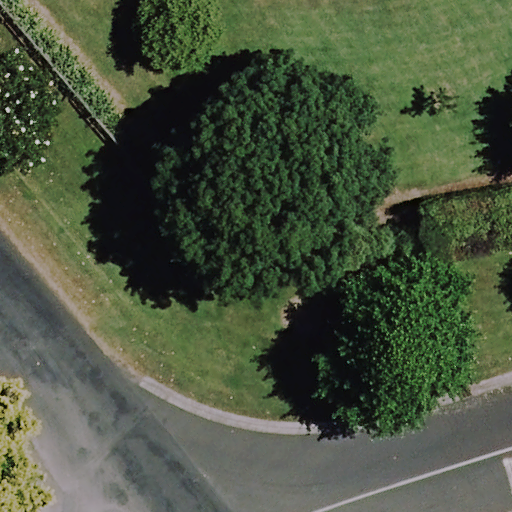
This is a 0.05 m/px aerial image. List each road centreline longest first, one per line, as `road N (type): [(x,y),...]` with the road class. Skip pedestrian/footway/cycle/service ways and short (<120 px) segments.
road 1 (residential): [(272,511),(511,445)]
road 2 (residential): [(142,511),(0,328)]
